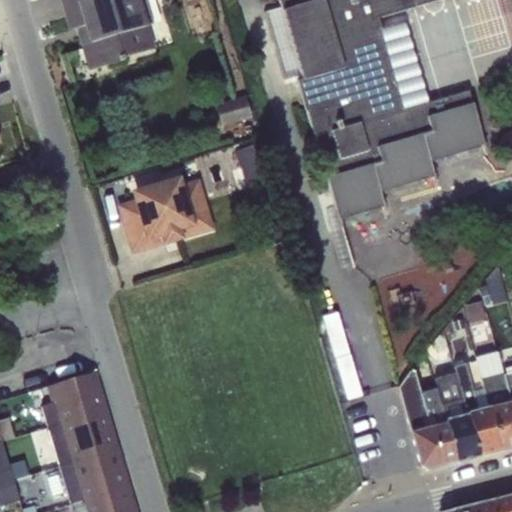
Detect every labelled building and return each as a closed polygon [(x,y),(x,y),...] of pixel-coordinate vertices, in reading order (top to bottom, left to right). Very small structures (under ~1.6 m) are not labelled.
[(143,0),(65,0),(70,16),(68,17),(71,29),(83,26),(86,36),(81,38),(84,48),(87,47),(94,69),(155,51),(147,26),(151,24),(143,0)] [(326,178),(339,221),(385,207),(380,192),(434,176),(430,162),(484,145),(471,104),(467,90),(427,103),(404,23),(380,30),(376,18),(436,0),(278,0),(302,80),(298,81),(326,178)] [(216,105),(222,127),(252,119),(246,96),(216,105)] [(253,144),(234,150),(244,184),(263,179),(253,144)] [(138,204),(121,209),(133,249),(212,226),(197,179),(182,184),(181,181),(135,195),(138,204)] [(480,287),(484,306),(506,301),(498,267),(495,268),(485,280),(486,285),(480,287)] [(481,302),(464,306),(469,324),(485,320),(481,302)] [(511,449),(511,412),(501,374),(495,353),(475,358),(483,388),(500,452),(511,449)] [(500,452),(483,388),(471,391),(464,364),(452,367),(454,374),(478,458),(500,452)] [(441,467),(419,394),(411,368),(396,389),(419,466),(427,471),(441,467)] [(511,371),(501,374),(511,412),(511,371)] [(48,429),(103,412),(96,390),(95,391),(91,378),(92,377),(91,373),(51,386),(56,403),(44,406),(41,407),(48,429)] [(478,458),(454,374),(433,379),(435,390),(456,463),(478,458)] [(435,390),(419,394),(441,467),(456,463),(435,390)] [(103,412),(48,429),(59,468),(114,450),(113,446),(112,447),(106,429),(107,428),(103,412)] [(9,418),(0,420),(0,438),(1,441),(15,437),(9,418)] [(114,450),(59,468),(71,505),(126,489),(121,472),(119,473),(114,455),(115,454),(114,450)] [(5,456),(0,458),(0,475),(10,473),(5,456)] [(10,473),(0,475),(0,490),(15,487),(10,473)] [(15,487),(0,490),(0,505),(19,500),(15,487)] [(126,489),(71,505),(72,511),(132,511),(132,510),(131,511),(125,493),(127,492),(126,489)] [(511,511),(511,500),(497,504),(498,511),(511,511)]
